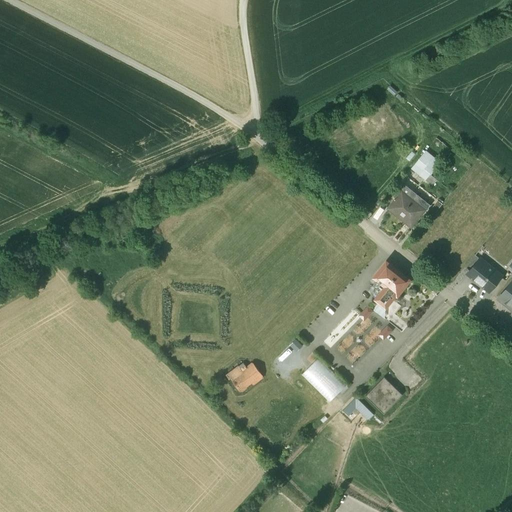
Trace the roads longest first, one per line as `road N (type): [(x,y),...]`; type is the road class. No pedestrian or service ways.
road 1 (track): [(0,258),(511,10)]
road 2 (track): [(253,130),(8,0)]
road 3 (residential): [(511,345),(347,212)]
road 4 (track): [(243,0),(253,130)]
road 5 (track): [(347,212),(253,130)]
